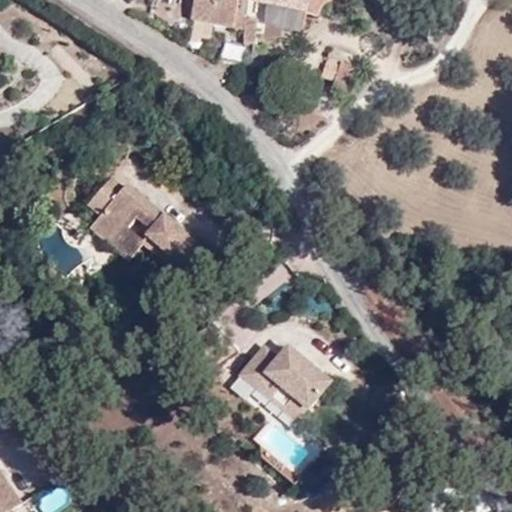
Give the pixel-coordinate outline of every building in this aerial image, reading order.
[(192,0),(192,3),(234,13),(236,0),(243,0),(319,15),(322,4),(328,0),(192,0)] [(187,18),(244,32),(247,16),(234,13),(192,3),(187,18)] [(247,16),(244,32),(252,34),(254,19),(247,16)] [(264,45),(252,42),(248,64),(260,67),(264,45)] [(336,81),(344,63),(331,57),(323,75),(336,81)] [(345,99),(358,68),(344,63),(336,81),(330,93),(345,99)] [(152,231),(142,243),(145,245),(177,273),(201,247),(128,183),(124,188),(111,178),(91,202),(102,214),(91,227),(113,247),(127,231),(138,219),(152,231)] [(145,245),(142,243),(127,231),(113,247),(131,261),(145,245)] [(279,372),(265,360),(243,386),(258,398),(268,387),(308,421),(331,394),(290,359),(279,372)] [(0,511),(18,511),(22,510),(32,503),(0,457),(0,511)] [(38,499),(45,511),(50,511),(69,501),(61,486),(38,499)]
